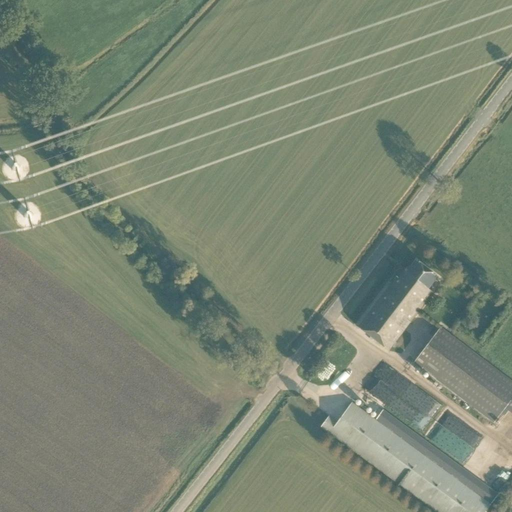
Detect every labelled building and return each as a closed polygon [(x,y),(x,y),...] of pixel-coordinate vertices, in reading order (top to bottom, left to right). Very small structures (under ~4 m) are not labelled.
[(389,351),(418,312),(433,293),(427,289),(437,276),(416,261),(407,273),(404,271),(398,278),(396,277),(358,327),(389,351)] [(440,328),(414,363),(494,421),(504,408),(511,414),(511,381),(479,357),(440,328)] [(424,406),(430,394),(417,388),(414,394),(416,395),(413,401),(424,406)] [(484,511),(490,505),(352,403),(337,423),(328,416),(321,427),(329,433),(437,511),(484,511)] [(312,440),(311,440),(290,469),(347,511),(410,511),(320,446),(329,433),(321,427),(312,440)]
